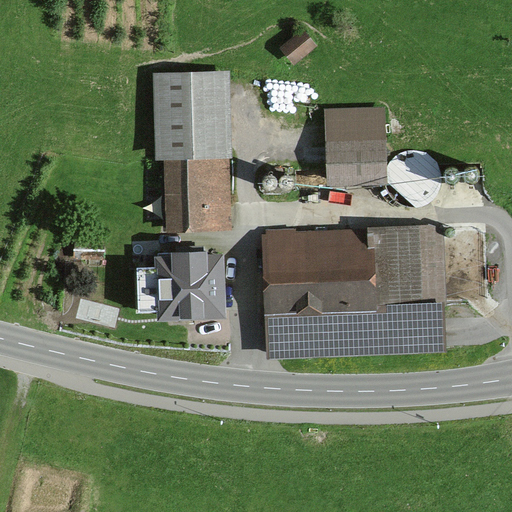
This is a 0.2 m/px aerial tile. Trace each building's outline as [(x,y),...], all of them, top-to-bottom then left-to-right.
[(315,43),(303,27),(281,44),(294,60),(315,43)] [(229,67),(154,69),(156,155),(164,155),(166,228),(232,227),(229,67)] [(385,104),(325,105),(327,176),(386,174),(385,104)] [(433,174),(393,177),(394,202),(423,200),(423,186),(434,185),(433,174)] [(443,225),(263,231),(267,353),(447,347),(443,225)] [(223,256),(157,257),(157,315),(223,315),(223,256)]
